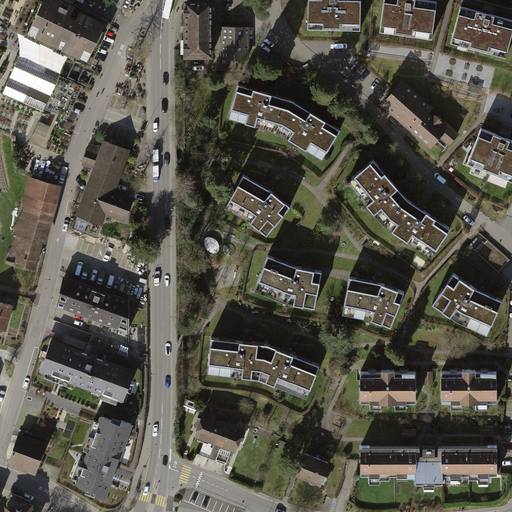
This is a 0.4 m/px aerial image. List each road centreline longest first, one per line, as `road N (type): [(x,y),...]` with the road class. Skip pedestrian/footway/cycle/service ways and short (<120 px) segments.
road 1 (residential): [(159,7),(134,27),(80,144),(0,440)]
road 2 (secondary): [(159,7),(158,465)]
road 3 (residential): [(277,511),(158,465)]
